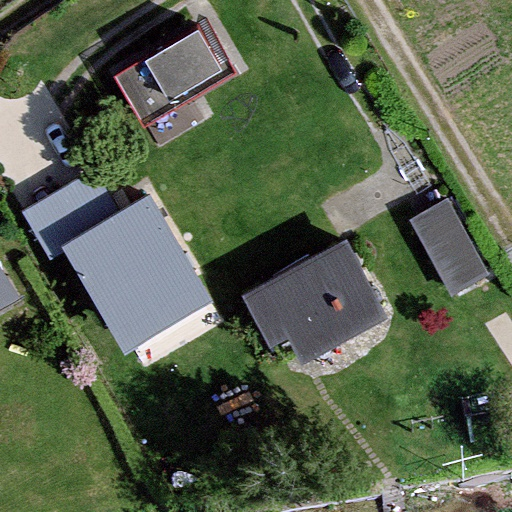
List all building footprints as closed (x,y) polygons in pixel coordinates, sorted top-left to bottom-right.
[(199,29),(116,75),(138,114),(220,68),(199,29)] [(94,172),(27,212),(51,254),(67,245),(126,347),(210,298),(150,195),(118,213),(94,172)] [(448,202),(416,219),(454,291),(486,275),(448,202)] [(343,246),(248,297),(273,343),(290,333),(304,358),(382,316),(343,246)] [(0,277),(0,303),(11,297),(0,277)]
